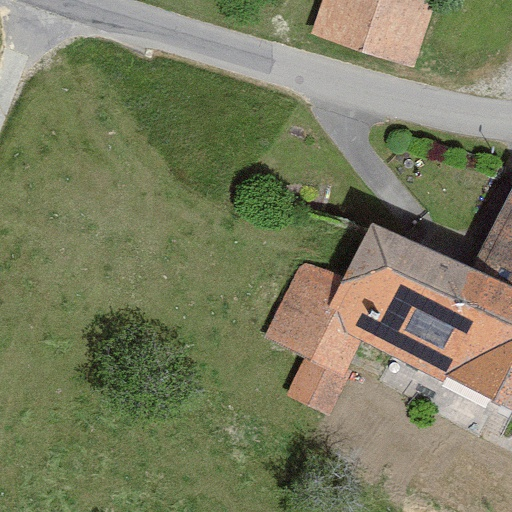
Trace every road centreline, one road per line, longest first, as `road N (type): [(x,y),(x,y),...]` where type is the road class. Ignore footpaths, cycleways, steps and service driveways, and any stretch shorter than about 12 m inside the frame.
road 1 (residential): [(60,0),(511,126)]
road 2 (residential): [(45,0),(0,115)]
